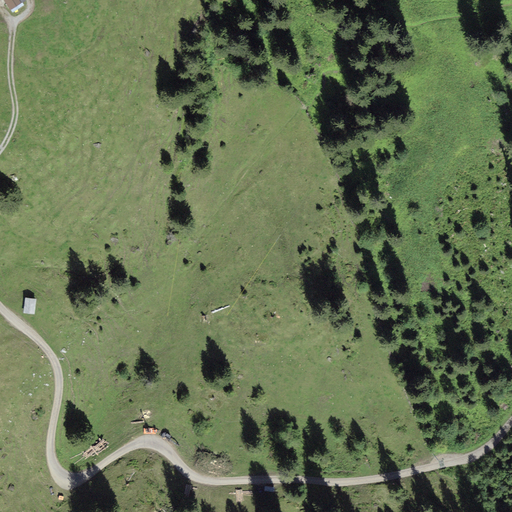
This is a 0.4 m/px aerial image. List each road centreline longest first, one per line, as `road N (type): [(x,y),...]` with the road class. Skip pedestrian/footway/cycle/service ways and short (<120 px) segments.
road 1 (track): [(0,306),(55,362),(51,457),(68,479),(143,442),(208,482),(372,479),(467,459),(499,439),(511,418)]
road 2 (track): [(0,150),(15,121),(14,22)]
